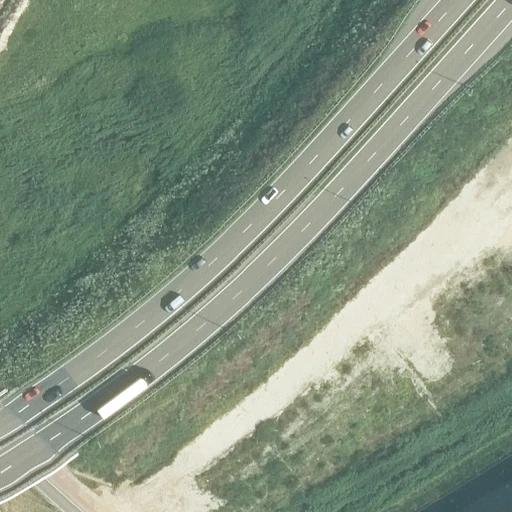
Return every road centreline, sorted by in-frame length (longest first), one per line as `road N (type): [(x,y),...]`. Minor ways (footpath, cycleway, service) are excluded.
road 1 (trunk): [(0,468),(125,387),(238,293),(511,0)]
road 2 (trunk): [(457,0),(203,269),(0,422)]
